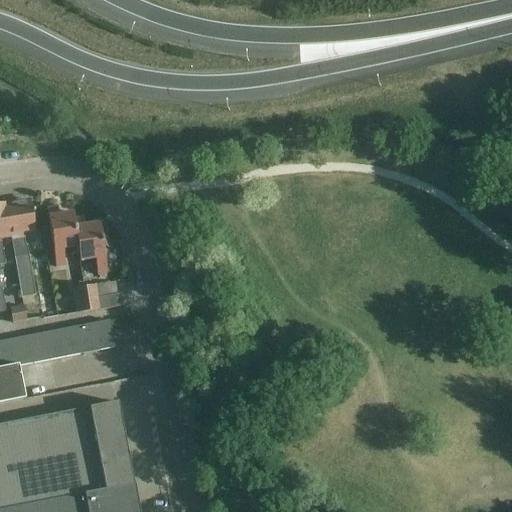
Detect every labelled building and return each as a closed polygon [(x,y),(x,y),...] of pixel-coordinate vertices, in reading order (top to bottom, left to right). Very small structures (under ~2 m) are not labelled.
[(6,205),(11,238),(14,259),(22,299),(35,297),(26,246),(24,236),(36,234),(33,211),(31,211),(29,201),(6,205)] [(0,240),(11,238),(6,204),(0,205),(0,266),(5,266),(3,251),(0,240)] [(64,251),(77,248),(73,220),(72,214),(58,216),(57,207),(46,209),(57,270),(67,268),(64,251)] [(73,220),(77,248),(80,262),(94,259),(97,276),(107,275),(102,244),(99,225),(84,227),(83,218),(73,220)] [(73,289),(75,302),(95,299),(93,286),(73,289)] [(95,299),(75,302),(77,314),(97,311),(120,307),(118,295),(95,299)] [(10,310),(13,324),(26,322),(23,308),(10,310)] [(171,321),(174,335),(184,333),(181,320),(171,321)] [(109,321),(89,325),(0,342),(0,404),(24,400),(18,367),(114,349),(109,321)] [(135,499),(116,403),(0,425),(0,511),(137,511),(135,498),(135,499)]
